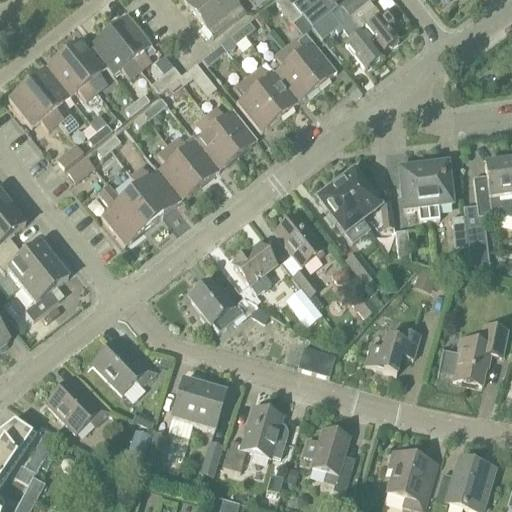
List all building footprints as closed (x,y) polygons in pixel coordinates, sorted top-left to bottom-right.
[(196,23),(224,0),(183,0),(180,3),(196,23)] [(230,0),(224,0),(196,23),(211,42),(244,17),(230,0)] [(301,21),(284,0),(281,0),(274,6),(291,28),(301,21)] [(349,23),(354,29),(360,36),(361,36),(364,34),(381,56),(386,51),(391,52),(397,47),(396,46),(397,43),(398,42),(391,33),(393,31),(383,19),(380,21),(374,13),(371,15),(366,9),(377,0),(350,0),(338,10),(349,23)] [(126,19),(106,35),(139,76),(150,67),(142,57),(151,50),(126,19)] [(254,35),(248,27),(229,42),(235,50),(254,35)] [(380,61),(361,36),(360,36),(354,29),(345,36),(351,43),(344,49),(364,74),(380,61)] [(128,84),(139,76),(106,35),(88,50),(106,73),(112,81),(120,75),(128,84)] [(284,53),(315,93),(335,77),(311,47),(306,41),(298,48),(295,44),(284,53)] [(98,79),(106,73),(88,50),(82,42),(63,57),(95,98),(106,89),(98,79)] [(220,49),(212,56),(201,65),(206,72),(226,57),(220,49)] [(273,77),(297,108),(315,93),(284,53),(273,61),(277,67),(270,73),(273,77)] [(63,57),(44,72),(69,103),(77,97),(84,106),(95,98),(63,57)] [(26,87),(58,128),(67,139),(78,131),(69,119),(61,109),(69,103),(44,72),(26,87)] [(171,73),(150,90),(158,100),(167,93),(176,85),(180,82),(173,72),(171,73)] [(246,83),(278,123),(297,108),(273,77),(265,84),(257,74),(246,83)] [(180,82),(176,85),(182,92),(191,84),(185,77),(180,82)] [(243,101),(235,108),(259,138),(278,123),(246,83),(235,91),(243,101)] [(176,85),(167,93),(172,100),(182,92),(176,85)] [(47,136),(58,128),(26,87),(6,103),(30,133),(39,126),(47,136)] [(143,100),(133,107),(139,115),(148,107),(143,100)] [(139,115),(133,107),(124,115),(129,122),(139,115)] [(142,119),(147,126),(157,118),(151,111),(142,119)] [(237,161),(256,146),(231,115),(224,122),(215,112),(205,121),(237,161)] [(138,133),(147,126),(142,119),(132,126),(138,133)] [(201,140),(193,146),(217,177),(237,161),(205,121),(194,130),(201,140)] [(105,129),(96,137),(101,144),(111,137),(105,129)] [(101,144),(96,137),(86,145),(92,152),(101,144)] [(114,141),(104,148),(110,156),(120,148),(114,141)] [(198,192),(217,177),(193,146),(186,152),(178,142),(167,151),(198,192)] [(110,156),(104,148),(95,156),(100,163),(110,156)] [(63,175),(82,160),(75,150),(55,166),(63,175)] [(164,169),(156,175),(180,207),(198,192),(167,151),(156,159),(164,169)] [(66,179),(74,189),(93,173),(86,163),(66,179)] [(421,168),(427,226),(438,224),(436,212),(450,210),(445,169),(436,170),(435,166),(421,168)] [(511,223),(511,201),(507,166),(483,169),(485,182),(472,183),(473,191),(476,211),(477,222),(485,221),(499,219),(511,223)] [(417,227),(427,226),(421,168),(406,170),(406,174),(397,175),(402,216),(416,214),(417,227)] [(162,221),(180,207),(156,175),(148,181),(140,172),(129,181),(137,191),(162,221)] [(337,187),(333,189),(360,225),(361,225),(378,211),(360,188),(361,187),(355,178),(354,179),(352,177),(350,179),(349,177),(341,184),(342,185),(338,188),(337,187)] [(95,198),(99,204),(107,214),(99,221),(123,252),(143,236),(119,205),(106,189),(95,198)] [(360,225),(333,189),(329,192),(330,194),(326,197),(325,195),(317,201),(319,203),(316,205),(328,219),(326,221),(332,230),(334,228),(342,239),(343,238),(349,246),(357,240),(359,243),(369,235),(361,225),(360,225)] [(162,221),(137,191),(119,205),(143,236),(162,221)] [(377,198),(381,235),(392,234),(388,197),(377,198)] [(0,220),(10,212),(0,199),(0,220)] [(10,212),(0,220),(0,264),(15,252),(7,243),(24,230),(10,212)] [(295,221),(273,239),(300,273),(322,255),(295,221)] [(462,222),(449,223),(453,255),(465,254),(462,222)] [(483,230),(464,233),(469,281),(489,279),(483,230)] [(406,235),(393,237),(396,264),(409,267),(406,235)] [(19,292),(53,266),(39,248),(23,262),(15,252),(0,264),(0,275),(3,279),(6,276),(19,292)] [(234,269),(232,271),(255,302),(270,290),(262,280),(273,272),(258,252),(247,261),(246,260),(243,262),(239,261),(234,266),(234,269)] [(377,283),(355,254),(343,263),(365,293),(377,283)] [(53,266),(19,292),(33,309),(24,316),(32,327),(58,306),(51,296),(67,284),(53,266)] [(291,281),(301,294),(308,303),(319,295),(301,273),(291,281)] [(419,274),(414,290),(429,295),(431,290),(436,292),(440,282),(419,274)] [(232,312),(231,310),(225,302),(222,304),(209,288),(199,296),(196,294),(191,298),(191,302),(188,304),(200,320),(199,322),(205,330),(207,328),(209,331),(210,330),(217,339),(233,327),(242,320),(234,310),(232,312)] [(308,303),(301,294),(285,306),(306,332),(321,320),(308,303)] [(375,311),(363,295),(349,305),(362,322),(375,311)] [(241,302),(231,310),(232,312),(234,310),(242,320),(233,327),(234,328),(245,319),(261,328),(263,326),(268,318),(241,302)] [(442,355),(441,354),(436,379),(437,379),(437,378),(452,381),(451,386),(480,392),(487,359),(500,362),(506,336),(482,331),(479,348),(459,344),(456,359),(442,356),(442,355)] [(369,351),(364,371),(395,380),(400,362),(412,365),(419,341),(399,335),(396,344),(385,341),(381,354),(369,351)] [(129,368),(111,350),(91,370),(120,400),(134,386),(140,391),(155,377),(138,360),(129,368)] [(334,363),(302,353),(296,373),(328,383),(334,363)] [(157,369),(169,373),(172,365),(160,361),(157,369)] [(169,424),(191,431),(202,392),(181,386),(169,424)] [(79,404),(65,390),(45,409),(74,439),(88,426),(93,432),(108,417),(88,396),(79,404)] [(224,398),(202,392),(191,431),(213,437),(224,398)] [(245,457),(269,464),(278,466),(286,441),(286,438),(286,436),(285,434),(284,433),(283,431),(279,428),(281,423),(251,414),(241,449),(229,446),(222,473),(239,478),(245,457)] [(154,425),(148,422),(144,431),(150,433),(154,425)] [(0,511),(1,511),(3,508),(0,503),(0,484),(31,438),(13,427),(13,426),(0,436),(0,511)] [(320,489),(332,493),(331,496),(343,500),(352,471),(340,467),(347,442),(314,432),(313,433),(321,436),(310,473),(323,477),(320,489)] [(133,434),(123,468),(140,473),(150,439),(133,434)] [(45,436),(25,473),(33,478),(53,441),(45,436)] [(156,472),(165,442),(153,438),(144,468),(156,472)] [(208,448),(200,478),(211,481),(220,451),(208,448)] [(417,490),(424,465),(383,453),(383,454),(391,456),(386,472),(392,473),(385,498),(404,503),(401,510),(407,511),(423,511),(429,493),(417,490)] [(446,508),(459,511),(480,511),(493,473),(491,473),(487,486),(476,483),(479,473),(458,467),(453,482),(442,479),(433,508),(445,511),(446,508)] [(15,511),(31,511),(44,489),(32,482),(15,511)]
